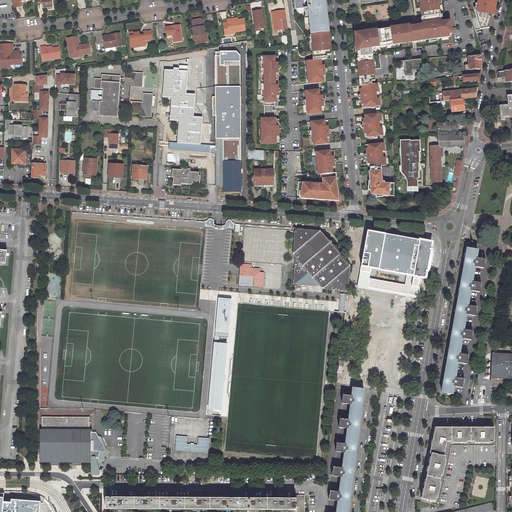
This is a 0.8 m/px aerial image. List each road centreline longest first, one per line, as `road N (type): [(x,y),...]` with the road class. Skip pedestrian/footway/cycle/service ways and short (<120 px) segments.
road 1 (residential): [(355,217),(25,194)]
road 2 (residential): [(7,428),(25,194)]
road 3 (residential): [(0,31),(225,0)]
road 4 (residential): [(333,0),(355,217)]
road 5 (residential): [(479,381),(502,252),(458,227)]
road 6 (tertiary): [(420,409),(448,235)]
road 7 (tertiary): [(505,0),(477,149)]
